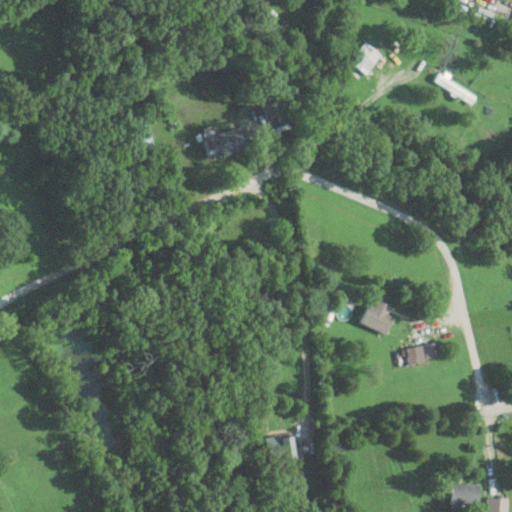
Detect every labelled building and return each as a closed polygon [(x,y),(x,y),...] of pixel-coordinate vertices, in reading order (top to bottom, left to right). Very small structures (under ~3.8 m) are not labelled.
[(343,60),(358,74),(376,55),(361,41),(343,60)] [(257,99),(265,117),(281,110),(273,92),(257,99)] [(123,126),(131,152),(150,147),(142,121),(123,126)] [(197,138),(204,159),(244,146),(237,125),(197,138)] [(388,316),(381,313),(384,306),(366,298),(355,322),(380,334),(388,316)] [(259,459),(287,459),(287,436),(259,436),(259,459)] [(443,484),(443,505),(473,505),(473,484),(443,484)] [(482,511),(504,511),(504,497),(482,497),(482,511)]
